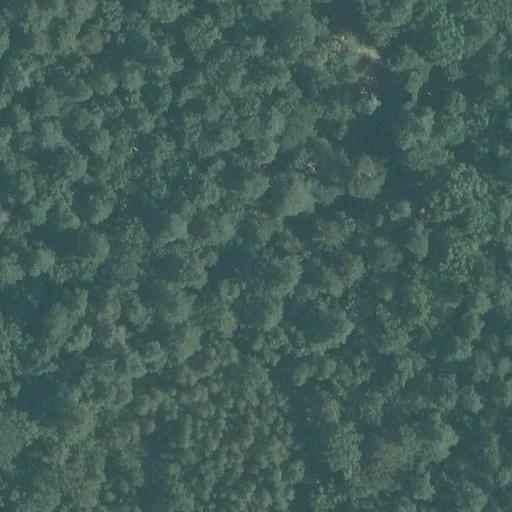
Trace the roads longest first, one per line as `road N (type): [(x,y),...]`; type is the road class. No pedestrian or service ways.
road 1 (track): [(345,421),(0,115)]
road 2 (track): [(345,421),(401,300),(487,0)]
road 3 (track): [(368,0),(427,34),(511,38)]
